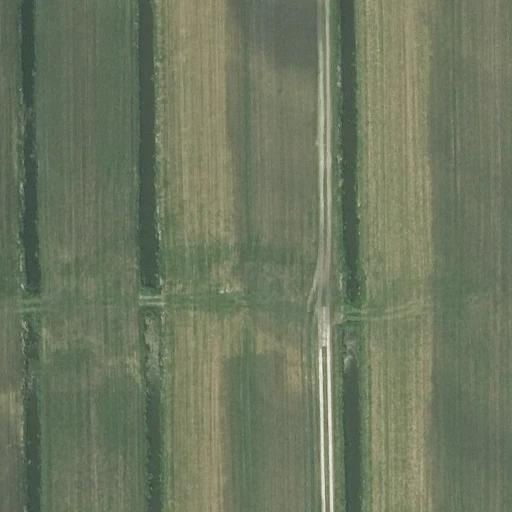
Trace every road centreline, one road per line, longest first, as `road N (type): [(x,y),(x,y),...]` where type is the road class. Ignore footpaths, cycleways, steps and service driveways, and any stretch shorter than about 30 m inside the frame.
road 1 (track): [(17,307),(234,301),(365,314)]
road 2 (track): [(326,511),(323,314)]
